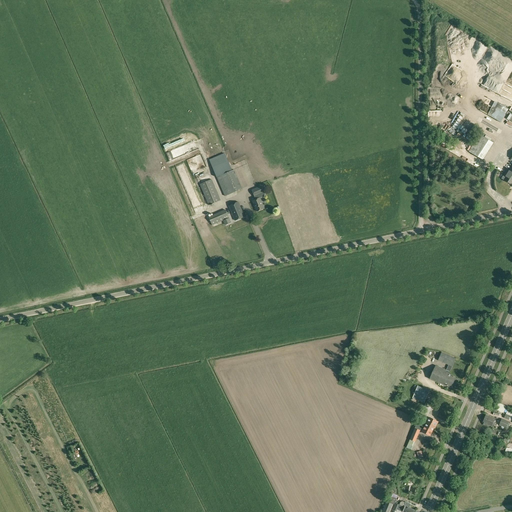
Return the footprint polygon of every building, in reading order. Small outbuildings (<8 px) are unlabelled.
[(481,47),(479,51),(489,57),(493,51),(484,45),(482,48),(481,47)] [(501,123),(508,109),(495,101),(487,115),(501,123)] [(446,112),(452,115),(455,110),(449,107),(446,112)] [(483,160),(493,143),(479,134),(469,151),(483,160)] [(209,160),(217,177),(225,196),(242,188),(234,169),(232,170),(225,153),(209,160)] [(191,168),(199,165),(196,158),(188,161),(191,168)] [(511,180),(511,165),(508,173),(506,171),(502,178),(510,183),(511,180)] [(208,205),(220,200),(212,179),(200,184),(208,205)] [(257,212),(264,209),(260,198),(253,201),(257,212)] [(235,220),(248,215),(247,212),(243,214),(238,202),(229,206),(233,216),(230,218),(230,219),(232,219),(233,221),(235,220)] [(225,210),(209,217),(212,225),(229,218),(225,210)] [(449,365),(452,366),(456,359),(441,352),(438,360),(449,365)] [(449,374),(450,372),(446,370),(436,366),(432,374),(430,378),(451,387),(456,377),(449,374)] [(429,391),(425,389),(418,386),(413,398),(424,403),(429,391)] [(431,408),(427,406),(425,405),(418,419),(419,419),(424,422),(431,408)] [(493,427),(495,423),(493,422),(494,418),(486,415),(483,422),(483,423),(483,424),(486,425),(487,424),(493,427)] [(430,417),(425,427),(432,431),(434,428),(435,428),(438,422),(430,417)] [(430,436),(432,431),(425,427),(417,423),(408,444),(413,446),(420,430),(422,432),(430,436)]
